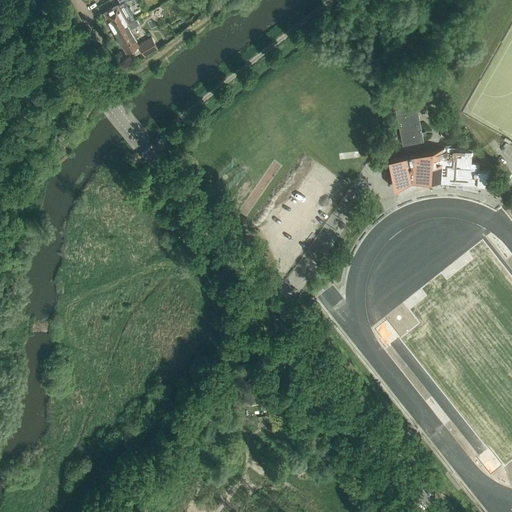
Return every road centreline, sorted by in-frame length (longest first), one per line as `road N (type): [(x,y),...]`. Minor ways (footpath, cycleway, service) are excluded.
road 1 (unclassified): [(434,511),(102,93)]
road 2 (track): [(217,0),(152,62),(102,93),(40,175)]
